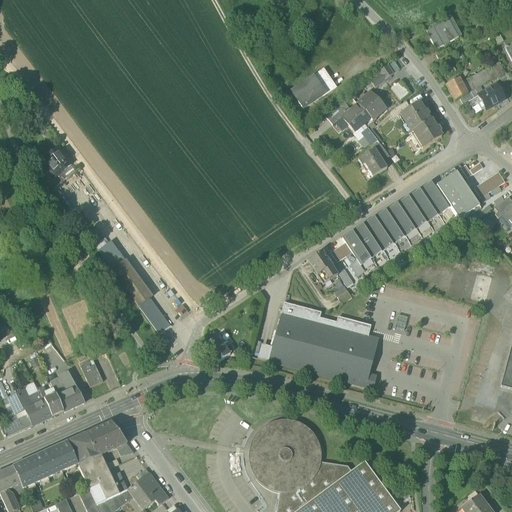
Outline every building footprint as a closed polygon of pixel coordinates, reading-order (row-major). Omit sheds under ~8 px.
[(452,19),(448,21),(457,39),(461,37),(452,19)] [(426,33),(435,51),(457,39),(448,21),(426,33)] [(476,28),(482,39),(491,35),(485,23),(476,28)] [(499,36),(493,39),(497,45),(503,42),(499,36)] [(359,55),(370,72),(375,68),(387,61),(375,44),(359,55)] [(435,56),(438,61),(450,54),(448,49),(435,56)] [(388,68),(392,75),(399,69),(394,63),(388,68)] [(499,64),(461,83),(467,95),(469,94),(474,91),(483,86),(505,75),(499,64)] [(379,73),(375,68),(370,72),(365,75),(369,80),(379,73)] [(370,82),(375,89),(392,75),(388,68),(370,82)] [(323,72),(312,79),(324,96),(334,89),(323,72)] [(303,110),(324,96),(312,79),(292,93),(303,110)] [(446,86),(454,102),(459,99),(467,95),(461,83),(459,79),(446,86)] [(408,93),(399,82),(389,89),(399,101),(408,93)] [(484,110),(485,112),(505,101),(497,87),(478,97),(477,98),(481,105),(478,106),(481,112),(484,110)] [(473,100),(465,104),(467,108),(470,106),(475,115),(481,112),(478,106),(481,105),(477,98),(478,97),(474,91),(469,94),(473,100)] [(370,93),(356,105),(370,120),(371,122),(372,122),(385,110),(370,93)] [(459,99),(463,106),(465,104),(473,100),(469,94),(467,95),(459,99)] [(405,103),(395,110),(388,116),(392,122),(399,118),(399,117),(400,117),(400,116),(409,110),(405,103)] [(325,119),(332,127),(335,124),(341,119),(341,118),(349,111),(343,104),(331,114),(325,119)] [(363,126),(370,120),(356,105),(349,111),(341,118),(341,119),(348,126),(354,134),(363,126)] [(411,134),(412,133),(429,122),(426,118),(429,116),(426,111),(423,113),(418,105),(409,110),(400,116),(400,117),(411,134)] [(341,119),(335,124),(342,132),(348,126),(341,119)] [(431,121),(429,122),(412,133),(422,149),(441,138),(440,135),(439,133),(440,132),(438,127),(436,129),(431,121)] [(375,127),(371,122),(365,128),(369,133),(375,127)] [(48,130),(43,124),(38,128),(42,134),(48,130)] [(363,126),(354,134),(352,135),(363,149),(369,144),(368,142),(367,143),(362,135),(367,131),(363,126)] [(368,142),(369,144),(371,143),(370,141),(373,139),(367,131),(362,135),(367,143),(368,142)] [(372,131),(369,133),(378,145),(382,149),(385,147),(372,131)] [(323,138),(317,143),(328,155),(333,150),(323,138)] [(374,151),(379,159),(386,154),(383,150),(382,149),(378,145),(372,149),(374,151)] [(55,177),(55,178),(62,173),(70,167),(71,166),(58,150),(43,161),(49,169),(55,177)] [(364,166),(372,179),(386,170),(382,163),(379,159),(374,151),(358,162),(362,168),(364,166)] [(389,158),(386,154),(379,159),(382,163),(389,158)] [(323,161),(327,166),(336,160),(333,155),(323,161)] [(472,176),(482,170),(479,165),(469,172),(472,176)] [(62,173),(66,178),(74,172),(70,167),(62,173)] [(465,167),(460,170),(466,180),(471,177),(465,167)] [(53,179),(57,185),(66,178),(62,173),(55,178),(55,177),(53,179)] [(455,174),(436,187),(451,209),(450,209),(458,221),(478,207),(455,174)] [(497,174),(473,190),(480,200),(487,195),(490,193),(498,188),(504,184),(497,174)] [(360,267),(450,209),(451,209),(436,187),(432,182),(364,224),(342,240),(345,245),(351,254),(360,267)] [(500,192),(498,188),(490,193),(493,197),(500,192)] [(487,195),(480,200),(482,204),(490,199),(487,195)] [(496,207),(503,202),(501,198),(493,203),(496,207)] [(494,216),(498,220),(502,216),(501,215),(511,204),(511,203),(508,199),(503,202),(496,207),(493,209),(497,213),(494,216)] [(511,227),(511,204),(501,215),(502,216),(511,227)] [(481,212),(484,216),(491,210),(488,207),(481,212)] [(502,216),(498,220),(507,231),(511,227),(502,216)] [(494,222),(483,219),(480,228),(491,232),(494,222)] [(440,225),(437,220),(429,224),(433,229),(440,225)] [(107,265),(112,272),(121,265),(123,264),(124,262),(110,243),(98,252),(107,265)] [(351,254),(345,245),(330,254),(337,264),(346,258),(351,254)] [(307,263),(317,278),(331,268),(330,268),(321,253),(307,263)] [(364,273),(360,267),(351,254),(346,258),(351,266),(349,267),(356,278),(364,273)] [(124,262),(123,264),(121,265),(149,301),(152,298),(126,261),(124,262)] [(149,301),(121,265),(112,272),(138,309),(148,302),(149,301)] [(339,272),(334,265),(330,268),(331,268),(335,274),(336,274),(339,272)] [(335,274),(331,268),(317,278),(323,286),(337,277),(335,274)] [(339,272),(336,274),(346,289),(352,284),(342,269),(339,272)] [(332,293),(336,299),(347,292),(343,286),(332,293)] [(351,299),(347,292),(336,299),(340,306),(351,299)] [(169,330),(148,302),(138,309),(159,337),(169,330)] [(284,305),(281,316),(271,353),(260,350),(257,361),(372,391),(376,379),(368,377),(366,376),(367,372),(360,370),(368,339),(367,339),(370,328),(337,319),(336,324),(319,320),(320,315),(284,305)] [(182,306),(174,312),(180,320),(188,314),(182,306)] [(206,330),(203,350),(217,339),(208,328),(206,330)] [(203,350),(216,367),(229,356),(230,356),(217,339),(203,350)] [(366,376),(368,377),(378,341),(368,339),(360,370),(367,372),(366,376)] [(511,357),(509,357),(500,388),(511,391),(511,357)] [(41,367),(36,359),(29,363),(34,371),(41,367)] [(79,368),(90,389),(102,383),(94,366),(92,367),(90,363),(79,368)] [(62,396),(56,399),(63,414),(83,405),(75,390),(67,375),(59,379),(65,390),(60,392),(62,396)] [(54,396),(56,399),(62,396),(60,392),(65,390),(59,379),(50,384),(52,390),(55,396),(54,396)] [(38,391),(33,384),(27,386),(24,392),(27,398),(39,392),(38,391)] [(39,392),(43,401),(48,399),(47,396),(46,393),(43,389),(38,391),(39,392)] [(52,390),(46,393),(47,396),(48,399),(54,396),(55,396),(52,390)] [(16,416),(25,412),(32,409),(27,398),(24,392),(8,400),(16,416)] [(43,401),(39,392),(27,398),(32,409),(44,404),(44,403),(43,401)] [(54,396),(48,399),(43,401),(44,403),(44,404),(52,419),(63,414),(56,399),(54,396)] [(10,424),(18,420),(16,416),(8,400),(8,399),(0,402),(10,424)] [(27,416),(32,428),(52,419),(44,404),(32,409),(25,412),(27,416)] [(0,430),(5,440),(32,428),(27,416),(18,420),(10,424),(0,428),(0,430)] [(86,436),(85,436),(95,459),(100,457),(116,450),(126,446),(127,446),(126,445),(111,426),(112,426),(111,425),(110,425),(86,436)] [(270,487),(279,490),(293,489),(304,483),(312,475),(316,463),(316,454),(313,445),(308,437),(300,431),(292,427),(282,427),(273,428),(265,433),(258,439),(254,448),(252,457),(253,466),(256,475),(262,482),(270,487)] [(105,467),(100,457),(95,459),(85,436),(83,437),(84,437),(68,444),(67,444),(77,466),(89,490),(96,507),(119,496),(127,492),(119,475),(111,479),(108,472),(105,467)] [(67,444),(40,457),(50,479),(77,466),(67,444)] [(116,450),(120,458),(130,450),(126,446),(116,450)] [(23,491),(50,479),(40,457),(12,469),(20,486),(23,491)] [(105,467),(108,472),(118,467),(115,462),(105,467)] [(347,469),(316,463),(312,475),(304,483),(293,489),(279,490),(276,511),(299,511),(351,474),(347,469)] [(398,511),(364,465),(351,474),(299,511),(398,511)] [(0,474),(0,495),(6,493),(12,490),(20,486),(12,469),(0,474)] [(136,477),(140,483),(149,476),(145,471),(136,477)] [(136,497),(145,510),(146,510),(154,503),(158,508),(168,500),(153,481),(149,475),(149,476),(140,483),(130,490),(136,497)] [(23,491),(20,486),(12,490),(15,497),(23,493),(23,491)] [(98,511),(96,507),(89,490),(78,495),(86,511),(98,511)] [(96,507),(98,511),(116,511),(133,500),(136,497),(130,490),(127,492),(119,496),(96,507)] [(11,498),(6,493),(0,495),(0,497),(6,511),(17,511),(11,498)] [(141,511),(142,511),(145,510),(136,497),(133,500),(141,511)] [(460,511),(479,511),(485,507),(478,497),(460,511)] [(37,511),(43,510),(39,500),(30,504),(33,511),(37,511)] [(55,506),(58,511),(71,511),(66,501),(55,506)]
